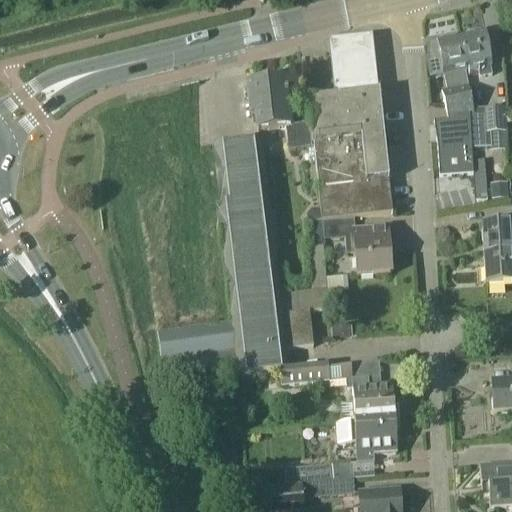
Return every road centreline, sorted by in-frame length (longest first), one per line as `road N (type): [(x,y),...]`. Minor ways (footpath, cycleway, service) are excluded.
road 1 (tertiary): [(0,127),(56,86),(103,68),(386,0)]
road 2 (residential): [(431,333),(411,36),(396,0)]
road 3 (secondary): [(159,511),(82,344),(0,222)]
